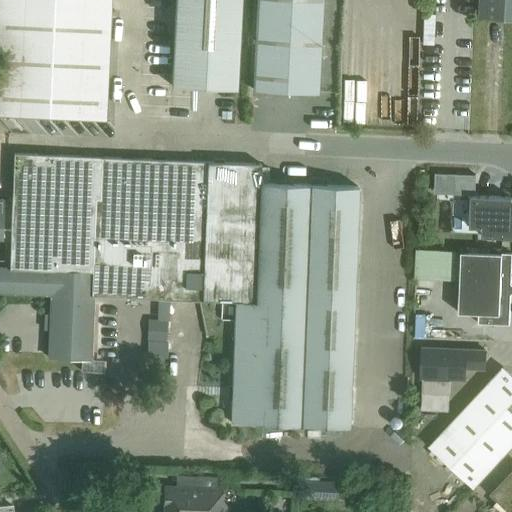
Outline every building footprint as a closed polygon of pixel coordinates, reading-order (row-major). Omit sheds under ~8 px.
[(0,0),(0,112),(104,118),(109,0),(0,0)] [(171,85),(194,86),(236,88),(240,0),(175,0),(173,44),(171,85)] [(257,0),(252,89),(317,93),(322,0),(257,0)] [(511,0),(480,0),(480,18),(511,19),(511,0)] [(425,13),(424,43),(435,44),(437,14),(425,13)] [(83,137),(83,119),(32,116),(31,135),(83,137)] [(358,186),(260,183),(260,164),(13,153),(9,268),(0,267),(0,291),(52,294),(51,314),(48,314),(47,330),(50,330),(49,357),(89,359),(92,295),(232,301),(228,422),(349,427),(358,186)] [(511,198),(510,197),(508,197),(471,195),(470,227),(482,228),(482,236),(511,237),(511,198)] [(511,295),(511,293),(511,284),(511,264),(511,253),(502,253),(461,252),(459,313),(479,313),(478,323),(509,325),(511,295)] [(156,339),(171,336),(168,321),(154,324),(156,339)] [(106,333),(105,358),(122,358),(123,334),(106,333)] [(485,350),(423,347),(421,378),(422,378),(422,393),(449,395),(450,379),(466,380),(466,368),(484,369),(485,350)] [(473,487),(511,445),(511,375),(503,367),(429,446),(473,487)] [(219,489),(219,476),(196,475),(195,488),(165,486),(165,488),(157,496),(165,504),(164,511),(224,511),(225,508),(220,508),(221,489),(219,489)] [(511,511),(511,476),(495,495),(511,511)] [(302,480),(301,498),(337,500),(338,482),(302,480)]
